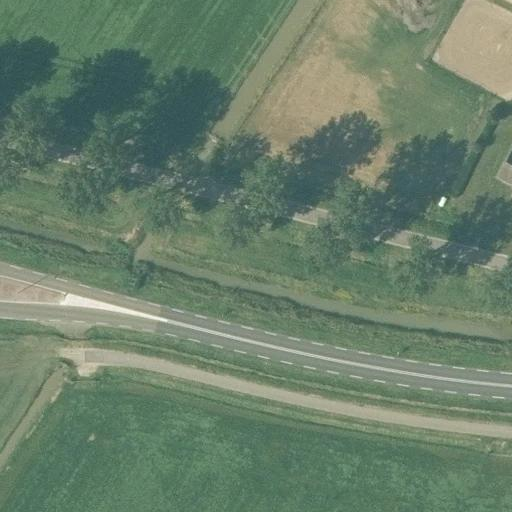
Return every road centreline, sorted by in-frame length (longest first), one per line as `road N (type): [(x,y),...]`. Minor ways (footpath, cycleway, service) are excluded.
road 1 (unclassified): [(0,137),(511,266)]
road 2 (unclassified): [(511,433),(378,415),(86,356)]
road 3 (tertiary): [(511,385),(360,364),(189,326)]
road 4 (tertiary): [(189,326),(0,268)]
road 5 (tertiary): [(0,308),(189,326)]
